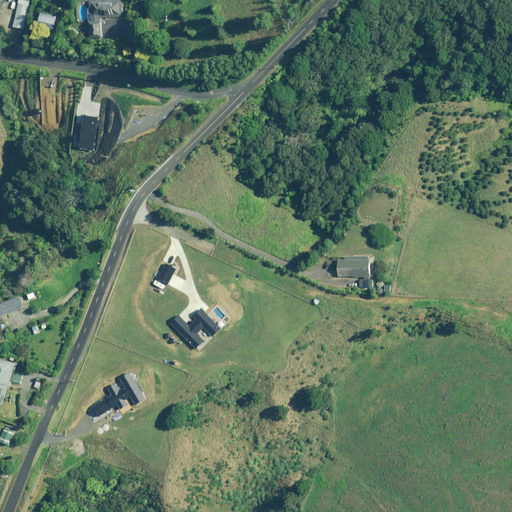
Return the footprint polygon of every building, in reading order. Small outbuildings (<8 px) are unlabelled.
[(28,0),(19,0),(14,27),(22,29),(28,0)] [(91,7),(87,8),(88,21),(88,35),(101,35),(101,17),(124,17),(123,0),(120,0),(116,0),(106,0),(91,1),(91,7)] [(57,16),(41,13),(38,26),(53,30),(57,16)] [(370,278),(371,257),(346,257),(346,261),(339,260),(339,277),(361,277),(361,287),(374,288),(374,278),(370,278)] [(9,315),(25,308),(21,297),(0,305),(0,325),(6,323),(5,320),(10,318),(9,315)] [(16,364),(0,359),(0,404),(3,405),(10,380),(20,383),(23,373),(14,371),(16,364)] [(14,433),(4,429),(0,440),(0,441),(10,445),(14,433)]
